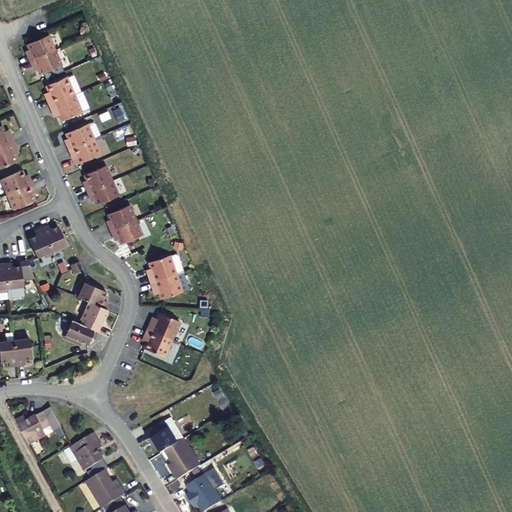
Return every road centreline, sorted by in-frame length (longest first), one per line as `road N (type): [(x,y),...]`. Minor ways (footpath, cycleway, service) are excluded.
road 1 (residential): [(68,201),(85,238),(120,269),(130,291),(114,352),(88,394)]
road 2 (track): [(88,394),(143,399),(199,381),(220,325)]
road 3 (residential): [(0,45),(68,201)]
road 4 (residential): [(172,511),(120,428),(88,394)]
road 5 (residential): [(0,404),(57,511)]
